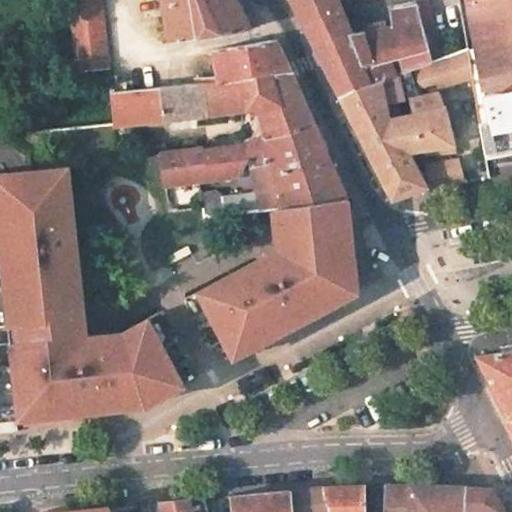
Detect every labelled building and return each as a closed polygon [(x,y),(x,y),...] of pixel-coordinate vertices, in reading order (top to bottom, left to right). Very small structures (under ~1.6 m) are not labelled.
[(71,0),(78,73),(109,71),(102,0),(71,0)] [(160,0),(171,43),(252,30),(237,0),(160,0)] [(290,0),(297,13),(304,25),(343,14),(338,2),(345,0),(290,0)] [(343,14),(304,25),(323,62),(340,96),(443,59),(427,0),(424,0),(409,4),(410,9),(389,15),(394,31),(383,32),(382,28),(357,31),(359,36),(352,37),(343,14)] [(481,122),(486,153),(511,147),(511,0),(468,0),(490,121),(481,122)] [(277,39),(213,52),(217,76),(198,78),(199,83),(202,82),(292,71),(284,55),(277,39)] [(429,188),(442,189),(465,184),(438,88),(473,77),(468,50),(443,59),(340,96),(348,112),(364,141),(384,181),(393,199),(411,193),(429,188)] [(160,74),(111,79),(112,93),(188,84),(186,64),(160,64),(160,74)] [(292,71),(202,82),(206,114),(233,111),(240,110),(258,108),(266,136),(317,129),(313,119),(301,93),(292,71)] [(188,84),(112,93),(114,124),(206,114),(202,82),(199,83),(188,84)] [(240,110),(246,132),(247,132),(250,138),(266,136),(258,108),(240,110)] [(246,132),(240,110),(233,111),(239,133),(241,140),(248,139),(246,132)] [(241,140),(201,147),(207,183),(239,179),(240,182),(255,180),(257,195),(224,200),(227,216),(275,209),(349,198),(337,173),(321,138),(317,129),(266,136),(250,138),(248,139),(241,140)] [(201,147),(241,140),(239,133),(200,139),(201,147)] [(159,152),(166,187),(201,184),(207,183),(201,147),(159,152)] [(0,422),(54,417),(106,411),(146,407),(167,396),(186,385),(176,365),(190,357),(181,339),(165,311),(134,328),(125,333),(117,334),(118,343),(100,345),(99,336),(87,337),(81,282),(69,168),(0,175),(0,422)] [(177,199),(178,215),(204,212),(202,196),(177,199)] [(351,221),(349,198),(275,209),(279,250),(247,267),(186,300),(201,328),(211,346),(225,338),(230,348),(236,358),(293,327),(344,300),(358,292),(355,262),(351,221)] [(118,343),(117,334),(99,336),(100,345),(118,343)] [(511,351),(477,355),(497,393),(509,416),(511,416),(511,351)] [(426,484),(386,484),(386,487),(384,511),(477,511),(492,511),(505,511),(493,489),(478,488),(446,486),(426,484)] [(252,495),(231,497),(233,511),(331,511),(326,488),(252,495)] [(346,488),(326,488),(331,511),(367,511),(366,488),(346,488)] [(209,511),(206,500),(161,504),(163,511),(209,511)]
